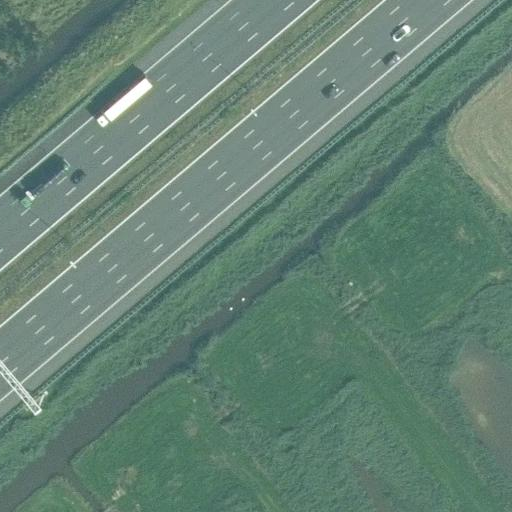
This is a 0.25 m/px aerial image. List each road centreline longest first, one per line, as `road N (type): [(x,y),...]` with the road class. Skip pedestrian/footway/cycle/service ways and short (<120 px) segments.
road 1 (motorway): [(0,363),(428,0)]
road 2 (motorway): [(280,0),(0,237)]
